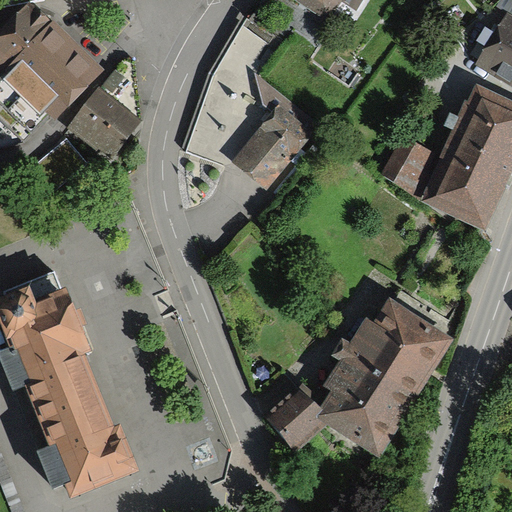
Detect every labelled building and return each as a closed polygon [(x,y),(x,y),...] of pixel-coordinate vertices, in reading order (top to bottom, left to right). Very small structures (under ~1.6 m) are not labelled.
[(296,0),(329,21),(342,2),(356,11),(363,0),(296,0)] [(511,0),(500,0),(497,7),(507,13),(511,16),(511,0)] [(27,3),(0,30),(0,76),(52,23),(30,2),(27,3)] [(511,16),(507,13),(475,65),(511,87),(511,16)] [(284,42),(243,16),(209,75),(183,149),(188,150),(186,153),(224,165),(228,161),(230,162),(271,113),(265,107),(255,73),(260,76),(284,42)] [(106,70),(54,21),(52,23),(0,76),(0,119),(22,140),(48,114),(56,122),(106,70)] [(381,175),(422,201),(485,231),(511,174),(511,100),(477,83),(468,101),(465,100),(440,154),(403,136),(381,175)] [(98,88),(68,128),(114,161),(143,121),(98,88)] [(278,105),(271,113),(230,162),(265,191),(313,134),(278,105)] [(30,286),(0,297),(0,323),(10,348),(14,346),(15,351),(18,350),(31,385),(25,387),(49,446),(56,444),(71,482),(65,484),(71,499),(139,471),(121,424),(115,426),(85,353),(92,351),(83,326),(76,310),(66,288),(50,295),(51,298),(37,304),(30,286)] [(455,337),(390,297),(374,323),(366,318),(351,342),(342,337),(330,356),(339,361),(324,386),(330,390),(324,401),(319,409),(322,411),(316,420),(325,426),(379,458),(400,425),(433,372),(455,337)] [(81,308),(76,310),(83,326),(88,324),(81,308)] [(10,348),(0,351),(0,358),(13,392),(25,387),(31,385),(18,350),(15,351),(14,346),(10,348)] [(324,401),(302,384),(296,394),(283,405),(267,420),(295,453),(325,426),(316,420),(322,411),(319,409),(324,401)] [(56,444),(49,446),(37,451),(53,490),(65,484),(71,482),(56,444)]
